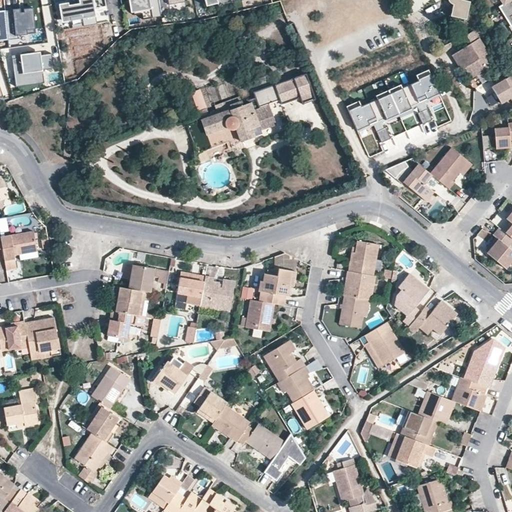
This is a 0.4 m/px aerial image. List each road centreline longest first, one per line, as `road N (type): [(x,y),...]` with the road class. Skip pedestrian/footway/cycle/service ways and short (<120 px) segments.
road 1 (residential): [(308,226),(358,207),(385,210),(511,313)]
road 2 (residential): [(101,511),(159,436),(174,438),(283,511)]
road 3 (residential): [(88,225),(226,248),(308,226)]
road 4 (residential): [(308,226),(318,251),(308,322),(349,393)]
road 5 (residential): [(0,139),(29,161),(58,216),(88,225)]
road 6 (residential): [(511,391),(484,467),(496,511)]
